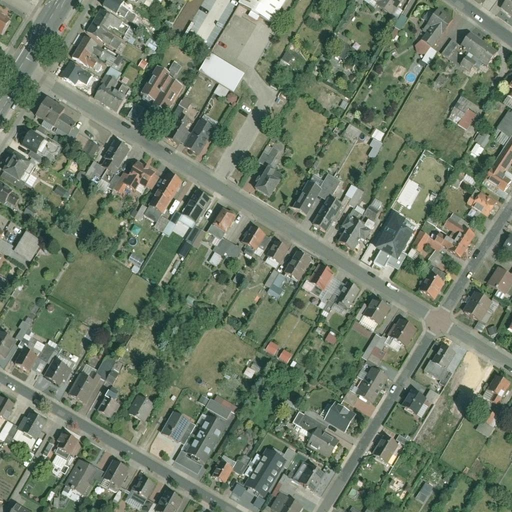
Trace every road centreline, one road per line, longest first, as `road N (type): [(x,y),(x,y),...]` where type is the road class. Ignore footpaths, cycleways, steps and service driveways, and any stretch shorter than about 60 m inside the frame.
road 1 (residential): [(437,319),(23,65)]
road 2 (residential): [(222,511),(0,379)]
road 3 (residential): [(437,319),(319,511)]
road 4 (residential): [(511,209),(437,319)]
